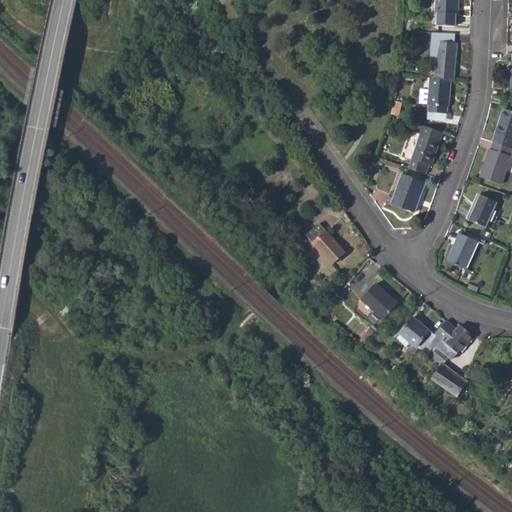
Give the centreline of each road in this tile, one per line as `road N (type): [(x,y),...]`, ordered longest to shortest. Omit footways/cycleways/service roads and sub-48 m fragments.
road 1 (track): [(219,342),(280,284),(281,258),(106,97),(100,76),(111,52)]
road 2 (secondary): [(64,0),(0,334)]
road 3 (residential): [(483,0),(478,99),(464,149),(435,226),(406,263)]
road 4 (residential): [(298,120),(406,263)]
road 5 (residential): [(406,263),(457,305),(511,323)]
